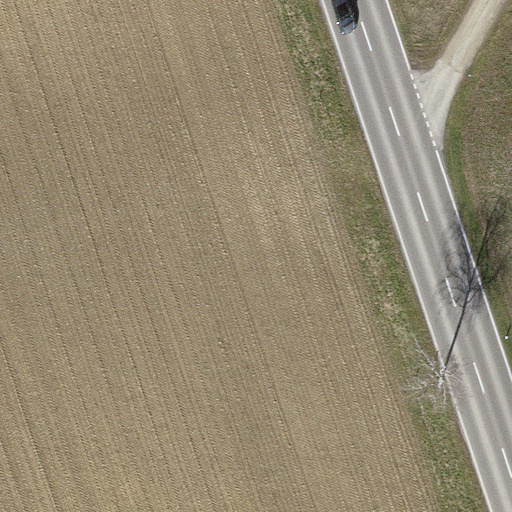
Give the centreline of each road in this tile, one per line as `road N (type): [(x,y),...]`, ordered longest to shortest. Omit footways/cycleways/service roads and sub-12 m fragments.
road 1 (primary): [(511,468),(357,0)]
road 2 (track): [(403,139),(494,0)]
